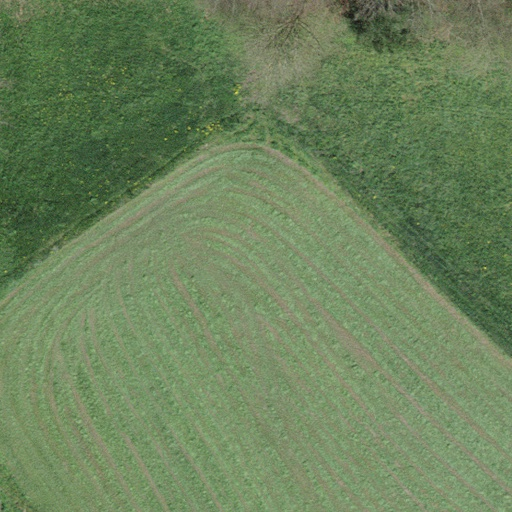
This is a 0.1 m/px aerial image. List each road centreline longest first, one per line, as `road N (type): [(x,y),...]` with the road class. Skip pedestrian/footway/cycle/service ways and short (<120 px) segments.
road 1 (track): [(209,72),(326,150),(511,337)]
road 2 (track): [(209,72),(157,98),(0,93)]
